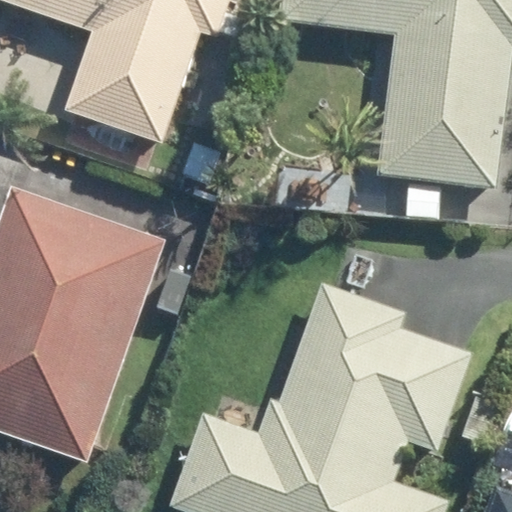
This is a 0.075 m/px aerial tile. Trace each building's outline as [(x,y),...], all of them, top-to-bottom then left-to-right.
[(0,0),(101,33),(75,114),(174,147),(211,35),(222,0),(0,0)] [(511,0),(296,0),(295,23),(410,34),(396,179),(509,190),(511,158),(511,0)] [(195,143),(181,175),(224,192),(237,160),(195,143)] [(409,184),(406,216),(434,218),(437,187),(409,184)] [(0,429),(97,462),(173,239),(22,187),(0,256),(0,429)] [(328,305),(279,445),(211,421),(180,511),(182,511),(456,511),(458,507),(403,487),(418,446),(447,455),(481,359),(328,305)] [(473,398),(460,437),(484,445),(497,406),(473,398)] [(511,511),(511,497),(499,493),(491,511),(511,511)]
